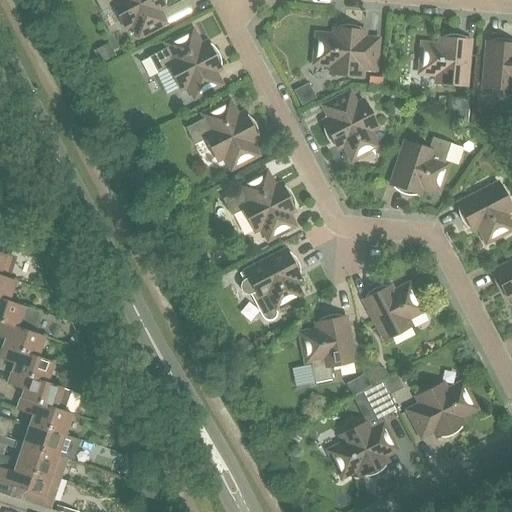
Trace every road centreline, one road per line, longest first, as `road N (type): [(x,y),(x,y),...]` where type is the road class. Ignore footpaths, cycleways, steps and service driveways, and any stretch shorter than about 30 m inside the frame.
road 1 (tertiary): [(242,511),(0,43)]
road 2 (residential): [(511,391),(428,243),(397,227),(337,226),(223,0)]
road 3 (unclassified): [(395,511),(511,447)]
